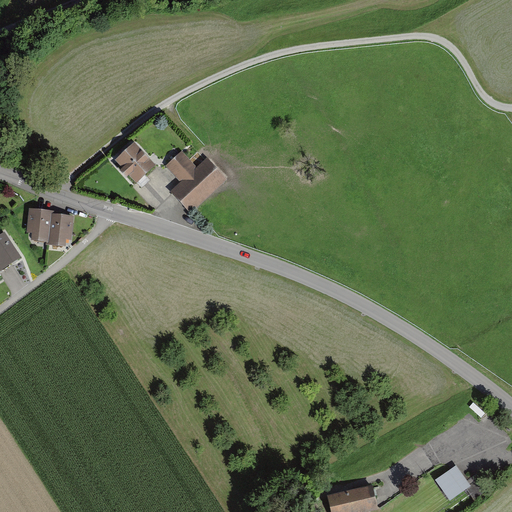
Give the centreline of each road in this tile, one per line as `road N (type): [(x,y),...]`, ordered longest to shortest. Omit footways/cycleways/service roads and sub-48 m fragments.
road 1 (track): [(53,194),(166,103),(243,62),(304,48),(439,38),(485,96),(511,107)]
road 2 (unclassified): [(511,407),(396,324),(312,280),(128,217)]
road 3 (residential): [(0,310),(75,252),(112,211)]
